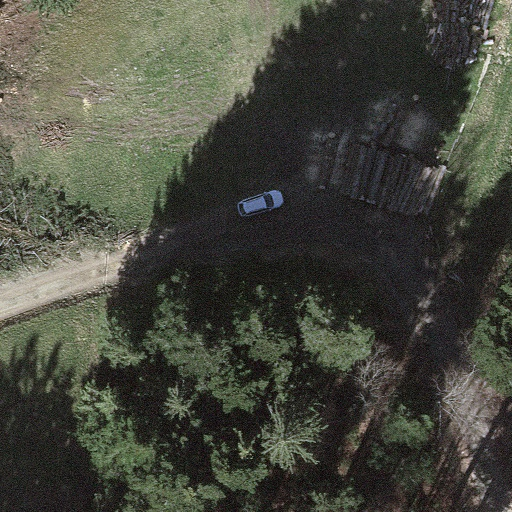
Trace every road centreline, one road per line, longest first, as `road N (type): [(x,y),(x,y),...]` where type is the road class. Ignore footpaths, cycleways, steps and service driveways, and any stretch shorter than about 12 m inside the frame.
road 1 (track): [(493,511),(429,290),(390,232),(366,215),(337,209),(264,220),(0,303)]
road 2 (track): [(258,0),(337,209)]
